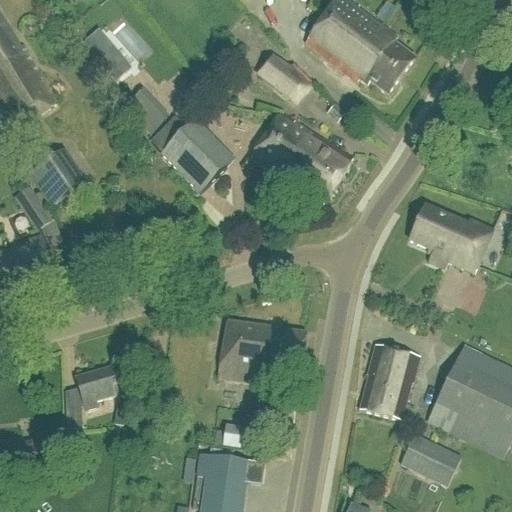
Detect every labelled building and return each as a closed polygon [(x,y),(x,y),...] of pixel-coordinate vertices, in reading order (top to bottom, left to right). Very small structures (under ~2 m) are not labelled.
[(398,42),(341,0),(305,48),(357,87),(360,84),(367,90),(370,86),(387,99),(414,63),(394,47),(398,42)] [(19,52),(0,21),(0,110),(14,134),(58,108),(22,50),(19,52)] [(98,34),(82,47),(115,86),(131,73),(98,34)] [(313,87),(273,57),(256,79),(296,110),(313,87)] [(348,117),(338,108),(328,119),(338,128),(348,117)] [(168,130),(153,115),(137,132),(163,158),(161,160),(200,198),(235,163),(196,125),(188,133),(176,122),(168,130)] [(294,128),(279,118),(251,162),(267,172),(265,174),(322,211),(353,163),(295,126),(294,128)] [(88,189),(65,155),(29,178),(52,212),(88,189)] [(54,226),(31,193),(16,203),(39,236),(54,226)] [(467,229),(425,211),(410,245),(434,255),(430,266),(446,273),(448,266),(475,278),(493,236),(469,225),(467,229)] [(16,251),(11,253),(20,276),(24,274),(32,292),(58,281),(43,247),(18,257),(16,251)] [(0,257),(0,305),(32,292),(24,274),(20,276),(11,253),(0,257)] [(307,338),(227,326),(219,382),(250,386),(252,377),(300,384),(307,338)] [(420,361),(376,350),(359,414),(402,426),(420,361)] [(511,447),(511,372),(465,350),(427,428),(503,465),(511,447)] [(118,399),(110,372),(76,382),(85,415),(97,412),(96,406),(118,399)] [(297,405),(260,399),(257,418),(253,417),(252,423),(293,429),(297,405)] [(462,460),(416,438),(401,470),(447,492),(462,460)] [(54,477),(50,440),(0,445),(0,488),(32,486),(32,479),(54,477)] [(266,469),(200,459),(192,511),(242,511),(247,488),(262,491),(266,469)]
